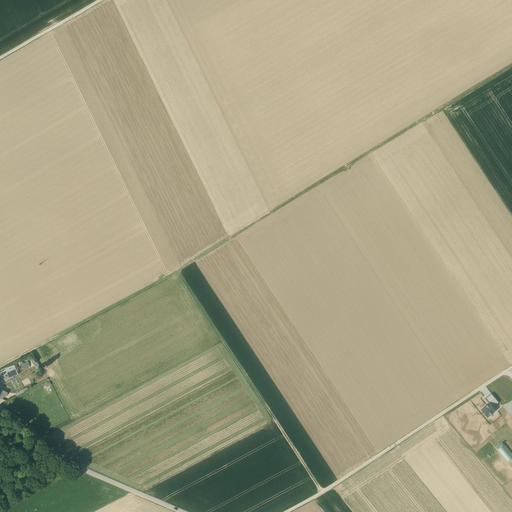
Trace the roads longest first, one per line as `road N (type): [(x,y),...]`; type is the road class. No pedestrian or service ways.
road 1 (track): [(0,367),(176,270),(511,64)]
road 2 (unclassified): [(286,511),(511,367)]
road 3 (track): [(176,270),(321,492)]
road 4 (unclassified): [(0,409),(68,461),(181,511)]
